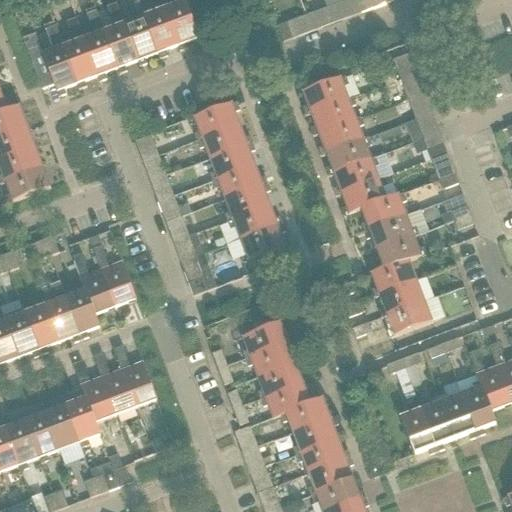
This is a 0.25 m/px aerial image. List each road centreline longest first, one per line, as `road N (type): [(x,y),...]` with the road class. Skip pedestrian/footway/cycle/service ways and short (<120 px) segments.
road 1 (residential): [(449,134),(405,16),(288,59),(232,64)]
road 2 (residential): [(211,470),(165,341),(177,300),(135,188)]
road 3 (residential): [(135,188),(107,111),(232,64)]
road 4 (residential): [(511,292),(503,290),(449,134)]
road 5 (residential): [(0,237),(135,188)]
